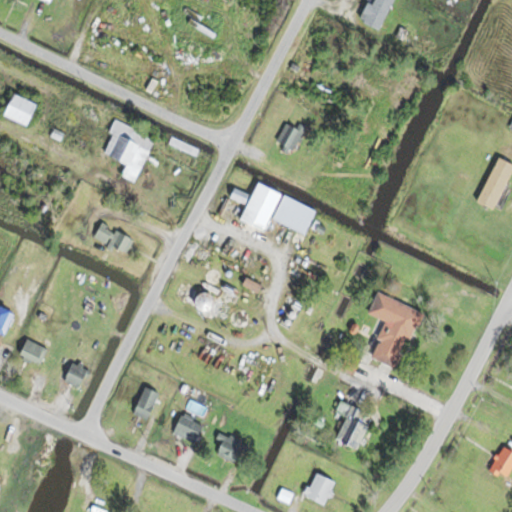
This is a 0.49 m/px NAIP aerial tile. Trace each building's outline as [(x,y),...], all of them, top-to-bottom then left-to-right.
[(392,0),(370,0),(360,21),(378,29),(392,0)] [(179,12),(211,37),(217,28),(185,4),(179,12)] [(1,112),(25,125),(36,103),(12,91),(1,112)] [(304,127),(286,118),(274,142),(292,151),(304,127)] [(135,181),(154,135),(116,119),(102,152),(125,162),(120,175),(135,181)] [(511,166),(511,162),(496,155),(477,200),(494,208),(511,166)] [(305,234),(316,209),(256,181),(239,219),(264,230),(270,217),(305,234)] [(94,234),(123,254),(132,240),(103,221),(94,234)] [(229,321),(229,323),(238,327),(244,313),(230,307),(231,305),(181,282),(175,296),(229,321)] [(370,356),(396,367),(420,310),(376,291),(367,312),(385,320),(370,356)] [(12,313),(0,306),(0,331),(2,333),(12,313)] [(47,346),(25,337),(18,356),(40,364),(47,346)] [(171,352),(175,342),(161,337),(158,347),(171,352)] [(81,385),(85,362),(70,359),(66,382),(81,385)] [(131,411),(145,419),(158,393),(144,386),(131,411)] [(356,449),(367,424),(353,419),(358,408),(339,400),(334,411),(345,415),(335,439),(356,449)] [(203,423),(182,411),(171,431),(192,443),(203,423)] [(216,454),(235,462),(243,440),(224,433),(216,454)] [(511,466),(511,451),(501,446),(490,469),(507,477),(511,466)] [(302,495),(323,505),(335,481),(314,471),(302,495)] [(107,511),(78,503),(76,510),(81,511),(107,511)]
